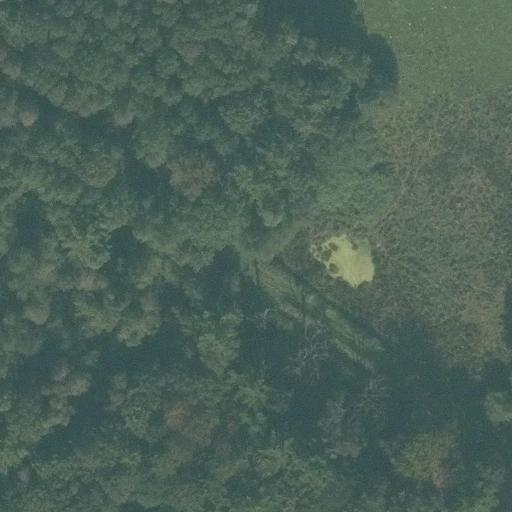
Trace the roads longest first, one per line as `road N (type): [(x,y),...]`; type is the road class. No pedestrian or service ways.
road 1 (track): [(204,240),(511,450)]
road 2 (track): [(204,240),(0,456)]
road 3 (track): [(204,240),(182,190),(0,56)]
